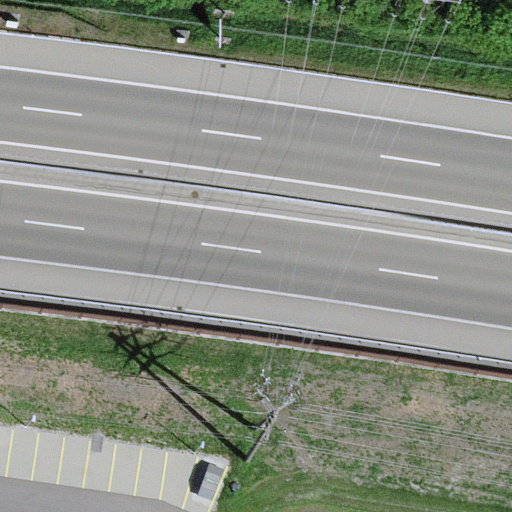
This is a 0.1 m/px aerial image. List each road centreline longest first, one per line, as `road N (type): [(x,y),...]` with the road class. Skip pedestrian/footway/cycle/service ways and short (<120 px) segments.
road 1 (motorway): [(0,219),(511,288)]
road 2 (motorway): [(511,173),(0,107)]
